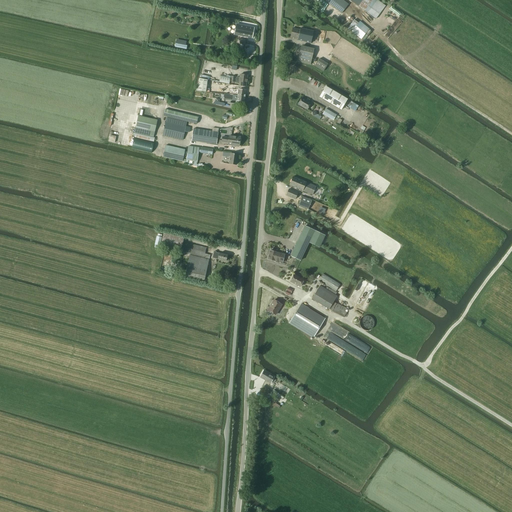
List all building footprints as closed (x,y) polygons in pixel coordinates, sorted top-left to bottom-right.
[(342,0),(323,0),(326,2),(342,13),(348,5),(342,0)] [(349,0),(368,13),(375,19),(385,6),(377,0),(376,0),(349,0)] [(371,29),(361,21),(360,22),(355,19),(348,29),(362,40),(371,29)] [(254,28),(238,25),(236,35),(252,38),(254,28)] [(293,28),(290,37),(298,39),(297,40),(311,43),(314,31),(300,28),(300,30),(293,28)] [(310,65),(314,49),(301,46),(298,62),(310,65)] [(323,71),(328,64),(319,59),(315,66),(323,71)] [(236,77),(236,82),(238,82),(239,82),(239,86),(246,86),(247,75),(240,74),(239,78),(238,78),(236,77)] [(230,77),(220,75),(219,82),(229,84),(230,77)] [(199,78),(198,91),(206,92),(207,80),(199,78)] [(326,86),(319,97),(341,110),(347,99),(326,86)] [(307,110),(311,103),(302,98),(298,104),(307,110)] [(351,102),(348,107),(355,111),(359,106),(351,102)] [(196,124),(198,117),(165,109),(163,116),(196,124)] [(336,115),(326,109),(323,114),(333,120),(336,115)] [(153,137),(157,120),(138,116),(134,132),(153,137)] [(166,122),(162,135),(183,140),(185,132),(189,133),(189,132),(190,128),(186,127),(187,122),(167,118),(166,122)] [(193,129),(192,141),(216,144),(218,132),(219,129),(212,128),(212,131),(193,129)] [(154,142),(155,138),(135,133),(134,137),(154,142)] [(222,137),(222,142),(228,143),(228,145),(239,147),(240,137),(229,136),(229,138),(222,137)] [(134,137),(131,148),(151,153),(154,142),(134,137)] [(182,161),(185,150),(165,145),(163,157),(182,161)] [(197,162),(199,148),(188,146),(186,160),(197,162)] [(236,165),(238,155),(231,154),(230,157),(229,164),(236,165)] [(312,194),(316,186),(293,177),(289,185),(312,194)] [(295,199),(298,193),(289,189),(286,195),(295,199)] [(300,201),(298,206),(308,210),(310,205),(312,200),(302,196),(300,201)] [(305,226),(291,256),(301,260),(309,242),(310,242),(320,247),(325,235),(305,226)] [(163,233),(160,246),(181,251),(180,252),(209,259),(210,255),(205,254),(206,248),(183,242),(184,238),(163,233)] [(157,236),(154,248),(159,249),(162,237),(157,236)] [(269,254),(268,259),(282,262),(284,254),(270,251),(269,252),(268,253),(269,254)] [(214,252),(213,258),(218,259),(226,261),(227,255),(219,253),(214,252)] [(189,255),(184,276),(204,280),(211,282),(212,278),(205,277),(209,260),(189,255)] [(336,291),(340,284),(323,274),(319,281),(336,291)] [(300,287),(304,279),(294,275),(290,282),(300,287)] [(360,285),(362,286),(360,289),(358,288),(357,291),(363,293),(367,282),(362,280),(360,285)] [(363,295),(370,300),(377,288),(369,284),(363,295)] [(320,286),(312,299),(329,309),(333,302),(337,296),(335,295),(337,293),(331,289),(331,290),(327,287),(325,289),(320,286)] [(275,315),(282,305),(274,300),(268,310),(275,315)] [(336,304),(333,302),(329,309),(332,311),(332,312),(344,318),(347,312),(345,311),(346,308),(336,303),(336,304)] [(313,338),(325,319),(301,304),(289,323),(313,338)] [(372,315),(374,308),(368,306),(366,312),(372,315)] [(346,350),(364,360),(372,346),(333,325),(330,331),(346,340),(342,348),(328,341),(325,345),(344,355),(346,350)] [(273,384),(277,378),(264,370),(260,377),(271,383),(273,384)] [(287,395),(292,386),(284,380),(278,389),(287,395)] [(268,393),(270,390),(263,386),(260,393),(266,397),(268,393)]
